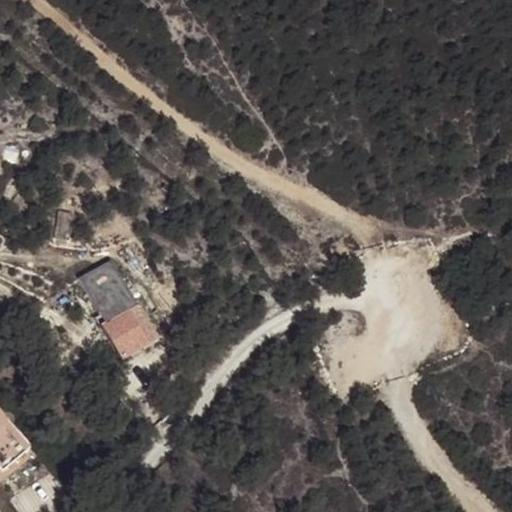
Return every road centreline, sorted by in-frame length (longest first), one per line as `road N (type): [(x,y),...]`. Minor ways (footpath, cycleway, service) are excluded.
road 1 (track): [(497,511),(380,383),(381,302),(340,210),(180,120),(40,0)]
road 2 (track): [(99,511),(252,335),(327,301),(381,302)]
